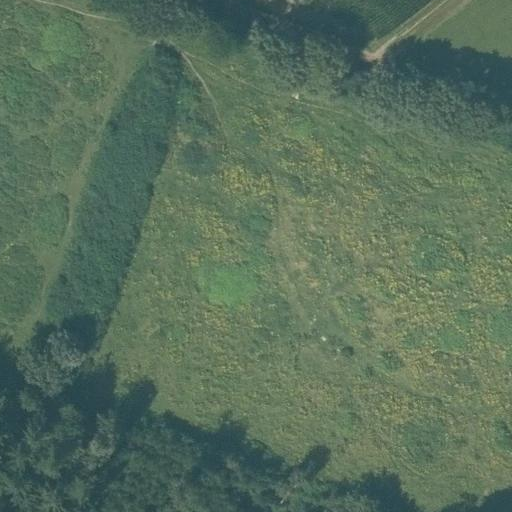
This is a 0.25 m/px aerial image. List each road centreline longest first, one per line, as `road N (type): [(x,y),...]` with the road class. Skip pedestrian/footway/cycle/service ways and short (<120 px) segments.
road 1 (track): [(195,0),(376,65)]
road 2 (track): [(376,65),(511,113)]
